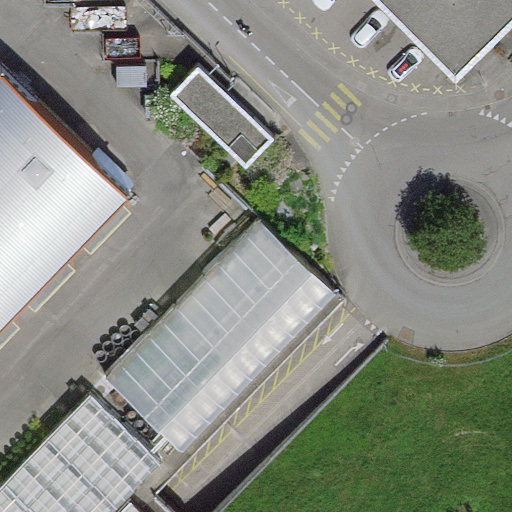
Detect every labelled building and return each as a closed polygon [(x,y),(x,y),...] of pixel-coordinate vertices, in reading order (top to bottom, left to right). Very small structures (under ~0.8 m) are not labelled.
[(511,0),(387,0),(457,70),(511,15),(511,0)] [(201,60),(171,91),(245,161),(274,130),(201,60)] [(1,63),(0,64),(0,324),(132,188),(1,63)] [(340,286),(262,212),(108,374),(186,448),(340,286)] [(163,459),(92,391),(0,486),(0,511),(113,511),(130,495),(163,459)] [(147,511),(130,495),(113,511),(147,511)]
